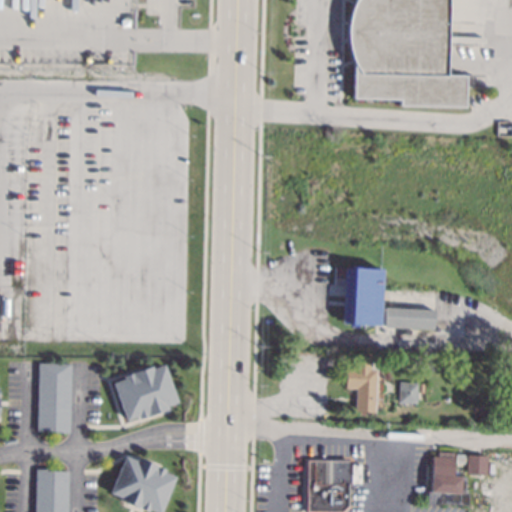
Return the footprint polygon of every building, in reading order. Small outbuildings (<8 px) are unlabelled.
[(446,0),(445,74),(465,75),(464,106),(400,105),(400,100),(352,99),(352,62),(348,51),(347,44),(346,32),(347,21),(348,14),(353,0),(446,0)] [(124,18),(124,19),(129,19),(129,26),(120,26),(120,19),(121,19),(121,18),(124,18)] [(379,267),(377,325),(371,325),(371,331),(357,331),(357,327),(344,326),(345,296),(343,295),(344,266),(379,267)] [(434,308),(432,329),(383,326),(384,305),(434,308)] [(370,368),(375,368),(375,411),(353,411),(353,388),(344,388),(344,367),(353,367),(353,354),(370,354),(370,368)] [(68,433),(50,432),(50,430),(35,430),(37,362),(70,363),(68,433)] [(167,406),(139,418),(137,415),(126,420),(112,384),(124,380),(122,377),(151,365),(152,368),(163,364),(177,401),(167,405),(167,406)] [(416,401),(398,401),(398,381),(416,381),(416,401)] [(453,451),(451,474),(460,475),(459,491),(467,492),(467,504),(439,502),(439,504),(425,503),(426,490),(429,490),(431,455),(437,455),(437,450),(453,451)] [(486,455),(485,473),(465,473),(465,454),(486,455)] [(135,460),(136,457),(165,468),(164,471),(175,475),(160,511),(149,508),(148,511),(119,500),(120,497),(109,493),(124,455),(135,460)] [(347,507),(342,511),(303,511),(304,457),(348,458),(347,507)] [(49,469),(67,470),(66,511),(33,511),(35,467),(50,468),(49,469)]
